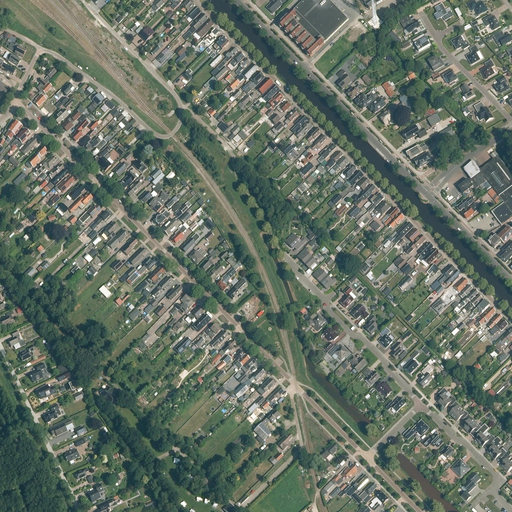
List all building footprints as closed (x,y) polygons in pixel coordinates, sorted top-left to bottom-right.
[(159,10),(164,4),(160,0),(159,0),(157,2),(154,5),(154,6),(152,8),(156,12),(158,9),(159,10)] [(174,0),(174,1),(176,3),(172,8),(175,10),(182,3),(182,2),(183,0),(174,0)] [(273,15),(282,6),(279,3),(281,0),(271,0),(271,1),(273,3),(267,9),(273,15)] [(310,58),(349,20),(328,0),(304,0),(279,25),(283,30),(306,53),(310,58)] [(364,0),(363,2),(370,11),(377,5),(377,6),(383,2),(387,0),(364,0)] [(188,1),(179,10),(181,12),(185,9),(189,12),(195,6),(191,1),(190,2),(188,1)] [(488,11),(486,8),(485,8),(482,2),(477,5),(474,1),(468,5),(472,11),(475,10),(478,16),(483,13),(484,14),(488,11)] [(447,13),(442,4),(435,9),(438,14),(434,16),(437,21),(443,18),(445,22),(454,17),(450,11),(447,13)] [(201,14),(196,8),(188,16),(193,21),(201,14)] [(168,28),(177,18),(173,14),(164,24),(168,28)] [(187,41),(208,20),(204,16),(201,18),(192,27),(194,28),(189,32),(190,33),(184,38),(187,41)] [(500,27),(494,17),(490,20),(488,17),(482,20),(484,23),(487,27),(490,25),(493,31),(500,27)] [(202,39),(211,30),(210,30),(214,26),(209,21),(197,33),(202,39)] [(409,22),(402,26),(405,31),(407,30),(409,34),(413,32),(414,35),(418,33),(416,30),(421,28),(417,21),(411,25),(409,22)] [(171,26),(164,33),(167,35),(174,28),(171,26)] [(148,40),(154,33),(148,27),(141,33),(148,40)] [(209,36),(203,41),(205,43),(207,41),(210,45),(215,40),(216,40),(216,39),(221,35),(221,34),(221,33),(219,32),(218,32),(216,30),(211,35),(210,36),(209,37),(209,36)] [(511,41),(508,35),(503,38),(501,35),(494,39),(496,42),(499,40),(503,47),(511,41)] [(415,45),(415,46),(419,52),(430,46),(428,42),(429,42),(427,38),(422,41),(420,37),(414,41),(416,44),(415,45)] [(455,39),(451,42),(453,45),(457,50),(462,47),(464,50),(470,47),(467,42),(464,43),(460,37),(455,40),(455,39)] [(223,50),(229,44),(227,41),(227,40),(225,38),(224,38),(217,45),(216,46),(214,48),(215,49),(217,52),(221,48),(223,50)] [(163,46),(160,43),(150,53),(153,57),(160,49),(163,46)] [(26,51),(19,47),(19,46),(16,44),(15,46),(11,44),(8,49),(12,51),(13,48),(17,50),(15,54),(23,58),(26,51)] [(480,61),(480,60),(476,54),(479,52),(476,46),(470,50),(472,54),(466,57),(469,61),(471,66),(480,61)] [(181,58),(187,52),(182,48),(177,53),(181,58)] [(220,72),(239,53),(239,52),(237,50),(236,50),(231,55),(229,54),(226,57),(228,59),(218,69),(220,72)] [(234,69),(245,58),(241,53),(237,57),(236,57),(233,60),(233,61),(229,64),(234,69)] [(18,66),(21,61),(10,54),(6,60),(9,62),(10,61),(18,66)] [(162,54),(156,59),(162,65),(167,59),(162,54)] [(216,64),(222,58),(220,56),(219,55),(213,61),(209,65),(212,68),(216,64)] [(429,59),(429,60),(429,61),(429,62),(433,69),(432,69),(434,72),(444,66),(442,62),(439,64),(436,58),(433,60),(432,59),(431,58),(430,58),(430,59),(429,59)] [(4,62),(0,60),(0,67),(4,70),(3,71),(7,73),(7,72),(13,75),(13,74),(14,74),(15,73),(15,72),(15,71),(11,69),(12,69),(3,64),(4,62)] [(244,71),(251,64),(247,60),(240,67),(241,68),(240,69),(236,73),(240,77),(242,74),(241,73),(244,71)] [(491,69),(495,67),(491,61),(485,64),(486,68),(481,71),(483,75),(482,75),(485,80),(494,75),(491,69)] [(248,81),(259,70),(253,64),(242,75),(242,74),(229,87),(233,91),(240,84),(245,79),(247,81),(248,80),(248,81)] [(219,79),(226,72),(227,71),(224,68),(215,78),(218,81),(219,79)] [(51,80),(57,73),(52,69),(46,76),(48,77),(44,82),(42,80),(40,83),(45,88),(52,81),(51,80)] [(456,81),(457,80),(452,70),(441,76),(444,80),(446,78),(450,85),(451,84),(452,86),(455,84),(454,82),(457,81),(456,81)] [(343,91),(351,82),(346,76),(345,78),(343,76),(346,74),(343,71),(337,76),(340,79),(342,80),(337,85),(343,91)] [(188,82),(192,78),(186,72),(182,76),(188,82)] [(245,92),(262,76),(259,73),(251,81),(252,82),(251,83),(248,86),(247,86),(243,90),(245,92)] [(440,78),(438,73),(431,77),(434,82),(440,78)] [(265,79),(262,76),(245,92),(248,95),(257,86),(265,79)] [(369,87),(373,84),(366,77),(362,80),(369,87)] [(494,87),(498,93),(507,88),(505,84),(507,83),(503,77),(498,80),(500,83),(494,87)] [(274,85),(268,79),(258,90),(263,95),(274,85)] [(0,96),(2,98),(8,90),(5,87),(6,86),(0,81),(0,91),(2,93),(0,94),(0,96)] [(386,92),(391,88),(389,86),(388,83),(383,87),(385,90),(386,92)] [(45,94),(52,87),(49,84),(42,91),(45,94)] [(70,91),(73,88),(69,84),(62,92),(67,97),(72,92),(70,91)] [(277,91),(278,90),(275,86),(271,90),(271,89),(270,89),(261,98),(266,103),(272,98),(278,92),(277,91)] [(359,94),(363,90),(360,86),(355,91),(354,89),(347,95),(351,99),(351,100),(352,101),(353,101),(360,95),(359,94)] [(467,86),(461,89),(464,94),(463,94),(467,100),(474,96),(471,90),(470,90),(467,86)] [(391,99),(395,95),(391,90),(386,93),(391,99)] [(236,100),(242,94),(240,91),(233,98),(236,100)] [(360,106),(361,107),(374,97),(371,93),(364,99),(364,98),(363,98),(361,99),(361,100),(356,103),(356,104),(356,105),(357,106),(358,106),(359,107),(360,106)] [(95,102),(91,106),(94,110),(104,100),(98,94),(92,100),(95,102)] [(40,106),(46,100),(41,95),(36,100),(36,101),(34,103),(38,108),(40,106)] [(281,103),(285,99),(280,95),(274,101),(273,101),(269,104),(270,104),(266,108),(269,111),(273,108),(275,110),(281,103)] [(364,111),(379,99),(376,95),(374,97),(361,107),(364,111)] [(244,107),(251,100),(248,96),(241,103),(244,107)] [(65,98),(56,106),(59,110),(68,101),(65,98)] [(385,99),(386,98),(370,109),(370,110),(369,111),(371,113),(373,112),(375,115),(386,107),(384,104),(387,102),(385,99)] [(70,100),(64,106),(67,109),(73,103),(70,100)] [(285,113),(291,107),(287,103),(281,109),(280,108),(278,110),(281,114),(284,112),(285,113)] [(484,119),(486,123),(493,119),(487,108),(486,109),(482,103),(474,107),(478,114),(476,115),(480,122),(484,119)] [(400,115),(406,110),(403,105),(396,110),(400,115)] [(111,114),(115,118),(119,114),(116,111),(118,109),(117,108),(111,114)] [(212,118),(216,114),(212,109),(208,113),(212,118)] [(58,125),(68,115),(64,110),(54,120),(58,125)] [(266,121),(269,118),(274,113),(272,110),(264,119),(266,121)] [(71,125),(81,116),(76,112),(70,118),(67,121),(62,127),(67,132),(73,127),(71,125)] [(288,126),(299,116),(295,112),(292,115),(292,114),(287,119),(289,121),(286,124),(288,126)] [(392,123),(395,120),(393,117),(393,116),(390,112),(380,118),(381,119),(380,120),(382,122),(383,122),(386,126),(392,122),(392,123)] [(220,123),(225,118),(222,115),(217,120),(220,123)] [(281,120),(276,115),(270,120),(276,126),(281,120)] [(81,124),(87,118),(85,116),(79,121),(81,124)] [(427,120),(432,128),(440,124),(435,116),(427,120)] [(295,134),(308,121),(304,117),(301,120),(300,120),(296,124),(298,126),(292,131),(295,134)] [(125,131),(124,133),(127,136),(129,133),(130,134),(134,129),(131,126),(136,122),(134,120),(125,128),(127,131),(126,132),(125,131)] [(80,134),(88,125),(85,121),(76,130),(77,131),(75,133),(75,134),(71,138),(76,142),(82,136),(80,134)] [(8,138),(19,124),(17,123),(17,122),(16,122),(15,122),(11,127),(10,127),(9,128),(9,129),(8,131),(9,132),(5,137),(8,138)] [(93,132),(99,126),(95,122),(89,128),(93,132)] [(278,133),(284,127),(280,123),(274,129),(278,133)] [(306,135),(313,128),(309,123),(295,136),(299,140),(305,134),(306,135)] [(18,133),(22,127),(22,126),(21,125),(20,125),(19,124),(8,138),(10,140),(14,136),(15,136),(16,135),(17,135),(18,133)] [(419,125),(416,127),(404,134),(406,138),(406,139),(408,142),(418,136),(421,140),(427,136),(424,130),(422,131),(419,125)] [(235,137),(241,130),(238,126),(231,133),(233,135),(235,137)] [(94,131),(89,136),(91,138),(96,134),(95,133),(99,130),(97,128),(94,131)] [(439,144),(454,135),(450,128),(434,137),(439,144)] [(306,139),(304,142),(307,145),(310,143),(314,139),(315,140),(321,135),(320,134),(321,132),(317,129),(314,133),(313,132),(310,135),(311,136),(307,140),(306,139)] [(28,132),(25,130),(22,132),(20,133),(20,134),(16,138),(17,139),(12,143),(15,146),(28,132)] [(11,149),(13,151),(21,144),(22,144),(25,141),(27,140),(28,138),(31,135),(28,132),(15,146),(12,148),(11,149)] [(88,138),(89,137),(88,136),(79,145),(83,148),(87,144),(88,144),(91,141),(88,138)] [(329,141),(324,136),(312,149),(314,152),(317,150),(318,151),(319,149),(320,150),(325,145),(329,141)] [(84,150),(87,154),(100,142),(97,138),(91,144),(91,143),(84,150)] [(34,147),(38,143),(34,139),(31,142),(30,141),(27,145),(25,147),(26,147),(21,152),(24,155),(29,150),(30,151),(32,149),(32,150),(35,147),(34,147)] [(93,158),(99,152),(98,152),(107,144),(103,140),(95,148),(88,155),(91,158),(92,157),(93,158)] [(255,144),(252,141),(247,146),(250,149),(255,144)] [(273,152),(277,148),(273,143),(269,147),(273,152)] [(294,150),(289,145),(282,151),(287,156),(294,150)] [(337,149),(333,145),(330,148),(329,147),(321,156),(326,161),(333,153),(337,149)] [(422,150),(424,148),(423,145),(407,154),(408,157),(409,157),(410,158),(410,157),(422,150)] [(116,151),(122,157),(126,153),(121,147),(116,151)] [(418,157),(429,151),(427,147),(424,148),(422,150),(410,157),(411,160),(412,161),(416,158),(418,158),(418,157)] [(41,158),(46,152),(42,148),(36,153),(37,154),(36,156),(38,159),(40,157),(41,158)] [(97,164),(110,151),(107,149),(102,153),(101,152),(97,155),(98,156),(94,160),(97,164)] [(340,160),(343,156),(340,153),(339,154),(338,153),(332,159),(333,160),(328,165),(326,167),(329,171),(335,165),(340,160)] [(310,163),(315,158),(311,154),(306,159),(310,163)] [(418,166),(433,158),(431,154),(429,155),(422,159),(421,159),(419,160),(419,161),(415,163),(415,164),(415,165),(416,166),(417,166),(417,167),(418,166)] [(36,156),(34,155),(27,162),(33,168),(40,161),(38,159),(36,156)] [(105,172),(112,166),(107,161),(112,157),(109,155),(105,158),(98,164),(105,172)] [(420,170),(433,163),(437,160),(435,156),(433,158),(418,166),(420,170)] [(20,165),(12,157),(8,161),(16,169),(20,165)] [(471,179),(458,189),(463,195),(465,194),(467,196),(487,181),(499,198),(511,187),(511,175),(499,157),(480,171),(481,172),(471,179)] [(52,165),(56,161),(52,158),(49,161),(48,160),(45,164),(44,162),(34,172),(38,177),(45,169),(44,168),(47,166),(50,169),(52,166),(52,165)] [(346,167),(350,163),(345,158),(333,171),(336,174),(341,168),(343,171),(346,168),(346,167)] [(481,172),(480,171),(472,160),(463,169),(471,179),(481,172)] [(326,167),(328,165),(325,161),(320,166),(321,166),(324,169),(326,167)] [(138,171),(142,167),(137,162),(133,166),(138,171)] [(126,169),(128,166),(126,163),(123,166),(121,164),(113,172),(118,178),(127,169),(126,169)] [(60,173),(64,169),(61,165),(57,169),(56,169),(53,172),(48,176),(51,179),(56,175),(57,175),(60,173)] [(311,170),(307,166),(301,172),(305,176),(311,170)] [(324,169),(321,166),(317,170),(320,173),(318,176),(319,177),(321,179),(329,171),(326,167),(324,169)] [(353,175),(357,171),(353,166),(349,170),(348,169),(343,174),(347,178),(345,180),(346,182),(354,175),(353,175)] [(55,187),(68,174),(67,173),(67,172),(66,171),(65,171),(64,170),(52,183),(55,187)] [(162,173),(158,170),(151,177),(155,180),(162,173)] [(311,185),(316,180),(316,177),(318,176),(320,173),(317,170),(297,190),(302,194),(307,189),(308,189),(312,186),(311,185)] [(172,172),(166,178),(169,182),(175,176),(172,172)] [(137,179),(133,176),(131,173),(122,182),(123,183),(119,186),(123,191),(127,187),(128,187),(137,179)] [(355,176),(348,182),(354,187),(364,177),(359,173),(356,176),(355,176)] [(161,174),(152,183),(155,187),(159,183),(165,177),(161,174)] [(57,192),(59,190),(63,194),(72,184),(71,183),(74,180),(71,176),(68,179),(67,179),(58,188),(57,187),(54,189),(57,192)] [(23,181),(19,177),(13,183),(17,187),(23,181)] [(366,188),(370,184),(366,180),(362,183),(359,186),(364,191),(367,188),(366,188)] [(44,181),(38,187),(41,190),(47,184),(44,181)] [(141,187),(137,182),(125,193),(130,198),(141,187)] [(487,183),(483,186),(487,191),(491,188),(487,183)] [(69,201),(72,199),(74,201),(81,194),(80,194),(84,190),(80,185),(76,189),(75,189),(69,196),(66,198),(69,201)] [(372,186),(359,200),(362,203),(366,198),(368,200),(373,194),(372,194),(376,190),(372,186)] [(511,187),(499,198),(504,204),(492,213),(502,226),(511,219),(511,187)] [(487,193),(497,205),(501,201),(492,189),(487,193)] [(140,199),(144,204),(151,197),(153,199),(157,195),(154,192),(150,195),(147,192),(140,199)] [(370,214),(385,199),(380,194),(376,198),(371,202),(373,204),(374,206),(368,211),(370,214)] [(57,195),(50,201),(54,205),(61,199),(57,195)] [(87,205),(92,199),(88,195),(82,200),(81,199),(69,211),(71,214),(75,210),(75,211),(81,205),(80,205),(84,202),(87,205)] [(343,199),(339,195),(332,202),(335,206),(343,199)] [(149,205),(153,209),(161,201),(162,201),(164,199),(161,196),(158,200),(156,198),(149,205)] [(465,211),(474,203),(471,199),(467,203),(465,201),(462,203),(462,205),(458,208),(458,209),(458,210),(459,212),(461,212),(461,213),(464,210),(465,211)] [(160,202),(162,201),(161,201),(153,209),(157,213),(164,206),(160,202)] [(166,207),(169,210),(175,204),(172,201),(166,207)] [(181,207),(178,203),(171,210),(175,213),(181,207)] [(380,214),(389,206),(386,203),(377,211),(374,213),(376,215),(379,213),(380,214)] [(69,210),(63,204),(59,208),(61,210),(58,213),(62,216),(69,210)] [(473,215),(477,212),(475,209),(478,207),(475,204),(469,209),(463,214),(462,214),(464,217),(465,218),(466,219),(467,220),(470,217),(472,217),(473,216),(473,215)] [(183,215),(188,209),(184,205),(179,211),(183,215)] [(343,205),(335,213),(339,218),(348,209),(343,205)] [(90,217),(93,219),(101,211),(96,206),(93,209),(92,208),(87,213),(86,213),(79,221),(83,225),(90,217)] [(380,220),(391,209),(389,206),(380,214),(382,216),(379,219),(380,220)] [(356,207),(348,215),(352,219),(360,210),(356,207)] [(386,227),(399,214),(395,209),(388,216),(390,218),(383,224),(386,227)] [(357,220),(364,213),(361,210),(354,217),(357,220)] [(157,225),(167,214),(168,213),(166,211),(161,216),(160,215),(154,221),(157,225)] [(198,211),(195,214),(191,218),(192,218),(189,220),(191,222),(197,216),(198,217),(201,214),(198,211)] [(107,215),(106,213),(103,215),(102,215),(90,227),(94,231),(103,221),(104,222),(105,221),(106,221),(107,220),(107,219),(109,217),(109,216),(109,215),(108,215),(107,215)] [(187,213),(180,220),(185,225),(189,220),(192,218),(191,218),(187,213)] [(160,228),(167,221),(166,220),(170,216),(167,214),(157,225),(160,228)] [(400,223),(404,219),(404,217),(402,217),(400,215),(394,221),(394,222),(389,226),(392,229),(397,225),(398,226),(399,225),(400,225),(400,223)] [(73,217),(68,221),(72,225),(77,221),(73,217)] [(162,231),(165,234),(176,223),(173,220),(169,223),(166,226),(162,231)] [(213,224),(209,220),(204,224),(209,228),(213,224)] [(374,230),(379,225),(375,222),(370,227),(374,230)] [(113,223),(103,233),(110,241),(115,236),(113,234),(115,232),(114,232),(118,228),(113,223)] [(179,226),(176,223),(165,234),(168,237),(172,232),(173,233),(176,230),(175,230),(179,226)] [(194,224),(189,229),(193,233),(198,228),(194,224)] [(403,238),(413,228),(409,224),(405,228),(404,227),(398,233),(399,234),(396,238),(399,242),(399,241),(403,238)] [(182,235),(187,230),(183,227),(175,234),(176,235),(172,240),(176,244),(183,237),(182,235)] [(504,245),(511,237),(511,230),(511,231),(508,228),(498,238),(495,235),(488,243),(491,246),(495,250),(502,243),(504,245)] [(69,231),(64,235),(68,239),(72,235),(69,231)] [(92,240),(98,234),(94,231),(89,237),(92,240)] [(124,239),(128,235),(123,231),(119,235),(119,234),(108,245),(112,249),(119,243),(120,244),(124,240),(124,239)] [(316,236),(310,231),(307,233),(310,236),(308,238),(311,241),(316,236)] [(331,237),(326,231),(323,234),(328,240),(331,237)] [(415,240),(420,235),(417,231),(416,232),(415,231),(407,238),(413,244),(416,241),(415,240)] [(211,233),(205,239),(208,242),(214,237),(211,233)] [(191,239),(184,245),(185,245),(181,249),(185,253),(195,244),(195,243),(199,239),(199,238),(196,235),(191,239)] [(293,250),(295,248),(297,251),(306,242),(303,239),(300,242),(294,235),(286,242),(293,250)] [(418,250),(426,242),(421,237),(406,252),(409,255),(416,248),(418,250)] [(133,247),(137,243),(134,240),(131,243),(127,247),(122,251),(128,257),(133,252),(131,251),(134,248),(133,247)] [(506,264),(511,258),(511,242),(503,252),(504,253),(499,258),(503,261),(506,264)] [(425,258),(430,253),(430,252),(433,249),(429,245),(421,253),(420,254),(423,257),(420,261),(422,263),(424,261),(426,260),(424,258),(425,258)] [(129,262),(133,266),(143,257),(142,257),(146,253),(143,249),(139,253),(138,253),(129,262)] [(197,266),(204,258),(203,258),(206,255),(200,249),(197,252),(196,250),(189,258),(197,266)] [(307,249),(298,258),(305,265),(312,258),(308,254),(310,252),(307,249)] [(94,250),(89,256),(92,259),(97,253),(94,250)] [(433,261),(434,261),(437,258),(439,255),(439,256),(440,255),(439,254),(438,253),(437,252),(435,250),(429,257),(428,258),(426,260),(424,261),(429,266),(433,262),(432,262),(433,261)] [(210,261),(215,256),(213,254),(200,267),(205,272),(212,264),(210,261)] [(319,265),(312,258),(305,265),(312,272),(319,265)] [(329,267),(334,262),(330,258),(325,263),(329,267)] [(154,265),(156,263),(152,259),(138,273),(140,276),(147,269),(149,271),(154,266),(154,265)] [(236,265),(231,259),(227,262),(233,268),(236,265)] [(407,264),(403,260),(397,267),(401,271),(407,264)] [(46,261),(38,269),(41,273),(50,265),(46,261)] [(118,261),(111,267),(116,272),(123,266),(118,261)] [(364,273),(370,268),(365,263),(359,269),(364,273)] [(411,268),(407,264),(401,271),(404,274),(411,268)] [(233,268),(232,269),(226,275),(230,280),(236,273),(235,272),(239,268),(236,265),(233,268)] [(77,266),(71,272),(75,276),(80,270),(77,266)] [(433,273),(437,268),(435,266),(427,273),(430,276),(433,273)] [(442,284),(455,271),(451,266),(448,270),(447,269),(443,273),(445,276),(444,277),(443,277),(439,281),(442,284)] [(32,267),(25,274),(29,278),(35,271),(32,267)] [(88,271),(89,272),(87,273),(91,277),(93,276),(97,272),(93,267),(88,271)] [(219,275),(222,271),(218,267),(215,270),(208,277),(212,281),(215,278),(216,279),(219,275)] [(133,268),(123,278),(126,281),(136,272),(133,268)] [(161,275),(165,271),(161,268),(158,271),(158,270),(149,279),(153,283),(155,281),(156,282),(159,279),(158,279),(161,276),(161,275)] [(320,269),(313,276),(320,283),(327,276),(320,269)] [(460,276),(457,272),(445,283),(447,285),(450,282),(453,284),(459,278),(459,277),(460,276)] [(230,280),(225,275),(222,279),(223,280),(217,285),(223,292),(229,286),(230,285),(227,282),(230,280)] [(331,281),(327,276),(320,283),(327,290),(336,281),(333,278),(331,281)] [(409,276),(398,287),(402,291),(413,280),(409,276)] [(169,286),(173,282),(168,278),(164,282),(164,281),(159,286),(160,286),(157,290),(152,294),(157,299),(161,294),(160,292),(163,289),(165,291),(169,286)] [(465,287),(469,283),(465,279),(461,283),(460,282),(454,287),(460,293),(465,288),(465,287)] [(237,292),(245,284),(242,281),(236,286),(237,287),(234,289),(234,290),(228,296),(233,300),(239,294),(237,292)] [(157,287),(154,284),(149,289),(147,292),(149,295),(152,292),(157,287)] [(178,294),(182,290),(179,286),(174,290),(167,297),(171,301),(178,294)] [(439,295),(444,290),(441,286),(435,292),(437,294),(439,295)] [(469,293),(473,289),(473,288),(471,287),(470,286),(460,296),(462,299),(466,296),(467,297),(470,294),(469,293)] [(99,291),(107,299),(111,295),(103,287),(99,291)] [(347,297),(340,303),(346,309),(354,301),(349,295),(353,292),(349,288),(344,293),(347,297)] [(457,294),(452,289),(449,293),(454,298),(457,294)] [(474,298),(478,293),(475,290),(472,293),(463,302),(465,305),(466,305),(469,302),(470,303),(475,298),(474,298)] [(442,297),(447,302),(452,298),(447,292),(442,297)] [(178,312),(191,299),(187,295),(181,301),(183,304),(180,306),(179,305),(175,308),(178,312)] [(479,303),(482,299),(482,298),(481,296),(479,296),(477,299),(476,298),(465,310),(467,312),(468,313),(474,307),(475,308),(480,304),(479,303)] [(189,309),(195,303),(191,299),(178,312),(182,315),(184,313),(184,312),(188,308),(189,309)] [(482,314),(490,306),(485,301),(473,313),(474,313),(469,318),(472,320),(480,312),(482,314)] [(148,314),(153,308),(150,305),(145,311),(148,314)] [(360,306),(351,315),(357,320),(361,316),(365,320),(369,316),(365,312),(366,311),(360,306)] [(161,307),(155,313),(160,318),(166,311),(161,307)] [(175,308),(170,314),(173,317),(178,312),(175,308)] [(191,322),(192,322),(195,318),(197,319),(203,313),(202,312),(204,311),(200,308),(197,311),(196,310),(188,318),(185,320),(189,324),(191,322)] [(140,314),(136,309),(130,315),(134,319),(140,314)] [(492,317),(496,313),(495,312),(495,311),(494,310),(493,310),(492,309),(488,313),(487,312),(482,317),(483,318),(478,323),(481,326),(486,321),(487,322),(492,317)] [(6,315),(7,318),(0,321),(0,324),(2,328),(12,324),(11,321),(13,320),(11,316),(14,315),(12,312),(6,315)] [(492,329),(502,319),(499,315),(495,319),(494,319),(492,322),(492,323),(489,326),(492,329)] [(202,318),(193,327),(199,333),(211,321),(206,316),(203,319),(202,318)] [(325,322),(318,316),(313,321),(310,318),(306,322),(310,327),(313,324),(315,326),(314,328),(318,333),(322,329),(321,327),(325,322)] [(365,328),(372,335),(375,332),(378,328),(373,322),(376,319),(373,316),(368,321),(370,323),(365,328)] [(459,325),(463,320),(459,316),(454,320),(459,325)] [(473,320),(467,326),(470,328),(476,323),(473,320)] [(504,330),(508,325),(507,325),(507,324),(507,323),(506,323),(503,321),(497,327),(496,326),(490,333),(494,336),(498,333),(499,332),(500,331),(501,332),(502,331),(503,331),(504,330)] [(173,328),(177,332),(182,327),(178,323),(173,328)] [(459,332),(465,326),(462,323),(457,329),(459,332)] [(216,336),(221,331),(215,325),(210,330),(209,329),(205,333),(208,335),(211,331),(216,336)] [(483,329),(480,326),(476,330),(470,335),(473,338),(478,333),(479,333),(483,329)] [(386,329),(382,333),(385,336),(379,342),(381,344),(386,349),(389,346),(392,342),(387,336),(390,333),(386,329)] [(326,339),(329,342),(332,342),(333,341),(334,342),(339,337),(331,330),(328,330),(323,335),(327,338),(326,339)] [(511,330),(501,341),(504,343),(507,340),(509,342),(511,339),(511,330)] [(224,340),(228,336),(224,332),(210,345),(213,348),(219,343),(220,344),(224,340)] [(148,334),(141,341),(144,344),(151,338),(148,334)] [(11,347),(14,346),(15,350),(21,348),(16,338),(8,341),(11,347)] [(178,347),(183,352),(191,343),(187,338),(178,347)] [(198,349),(205,341),(201,338),(194,345),(198,349)] [(232,348),(235,344),(232,341),(226,348),(225,348),(219,354),(221,357),(222,357),(228,351),(230,353),(233,350),(232,348)] [(403,353),(400,350),(403,347),(399,343),(394,348),(396,351),(391,355),(396,360),(399,357),(401,360),(407,355),(404,352),(403,353)] [(334,347),(331,344),(330,344),(325,349),(328,352),(334,347)] [(342,361),(345,358),(345,357),(348,353),(342,347),(340,348),(337,345),(329,354),(332,358),(335,355),(342,361)] [(22,362),(31,358),(31,357),(34,356),(32,353),(35,351),(33,346),(27,349),(28,352),(27,352),(25,350),(20,353),(21,355),(19,356),(22,362)] [(495,353),(492,357),(494,360),(498,356),(502,352),(497,347),(493,351),(495,353)] [(215,350),(209,355),(213,359),(219,353),(215,350)] [(237,362),(244,355),(240,351),(233,357),(231,355),(229,357),(228,356),(225,357),(221,361),(223,363),(225,365),(233,358),(237,362)] [(419,354),(416,352),(411,357),(413,360),(419,354)] [(221,357),(219,354),(210,363),(212,365),(221,357)] [(245,355),(236,364),(238,366),(237,367),(240,369),(249,360),(245,355)] [(353,367),(358,373),(366,364),(361,359),(358,362),(353,357),(349,361),(354,366),(353,367)] [(248,370),(255,364),(251,359),(243,367),(241,370),(246,375),(249,371),(248,370)] [(409,364),(410,364),(405,369),(410,374),(418,366),(413,361),(409,364)] [(226,365),(225,365),(223,363),(216,368),(219,371),(226,365)] [(45,369),(43,364),(35,367),(37,371),(35,372),(29,376),(31,379),(32,379),(34,383),(43,379),(40,372),(45,369)] [(425,376),(418,382),(423,388),(426,385),(426,386),(427,386),(429,384),(429,383),(428,383),(432,379),(428,375),(433,371),(428,367),(422,373),(425,376)] [(260,377),(264,373),(260,369),(252,377),(249,381),(251,383),(255,379),(257,382),(261,378),(260,377)] [(368,369),(363,374),(368,379),(366,380),(372,385),(380,378),(374,372),(373,374),(368,369)] [(56,377),(59,383),(71,377),(68,371),(56,377)] [(222,371),(216,377),(219,380),(225,374),(222,371)] [(248,380),(249,380),(244,374),(238,380),(243,386),(243,385),(248,380)] [(259,390),(264,395),(265,393),(266,393),(269,390),(269,391),(272,388),(272,387),(274,384),(270,379),(261,388),(259,390)] [(252,384),(251,383),(249,381),(248,380),(243,385),(243,386),(245,387),(246,389),(252,384)] [(381,383),(375,388),(380,393),(381,392),(387,398),(390,395),(389,394),(392,391),(388,387),(388,386),(385,383),(383,385),(381,383)] [(497,396),(491,390),(485,396),(491,402),(497,396),(499,398),(509,387),(508,385),(497,396)] [(49,389),(47,386),(43,388),(43,389),(37,392),(39,396),(41,400),(45,398),(46,399),(56,394),(53,387),(49,389)] [(109,387),(101,395),(110,405),(116,400),(111,394),(114,392),(109,387)] [(223,387),(217,393),(221,396),(227,390),(223,387)] [(280,396),(283,393),(279,389),(277,391),(268,400),(271,403),(276,398),(277,399),(280,397),(280,396)] [(437,401),(440,405),(448,398),(451,395),(448,393),(444,389),(439,394),(441,397),(437,401)] [(262,397),(255,404),(258,407),(265,401),(262,397)] [(392,408),(397,413),(406,404),(400,398),(394,404),(391,401),(384,407),(389,411),(392,408)] [(450,400),(448,398),(440,405),(444,409),(449,405),(451,407),(456,401),(453,398),(450,400)] [(265,411),(270,406),(267,402),(261,407),(265,411)] [(453,418),(460,411),(462,409),(456,403),(452,407),(454,410),(449,414),(453,418)] [(57,405),(50,408),(52,412),(43,417),(47,424),(57,419),(54,412),(59,409),(57,405)] [(271,434),(264,427),(269,422),(272,424),(272,423),(279,416),(274,411),(254,432),(264,441),(271,434)] [(460,411),(453,418),(457,422),(462,417),(464,420),(468,415),(464,411),(462,413),(460,411)] [(473,424),(475,422),(476,421),(473,419),(472,419),(469,416),(464,420),(466,422),(462,427),(466,431),(473,424)] [(72,424),(71,421),(50,431),(53,436),(56,435),(57,437),(67,432),(65,428),(72,424)] [(410,430),(404,436),(408,440),(414,434),(413,434),(416,431),(417,433),(418,433),(421,436),(426,432),(429,429),(421,421),(411,431),(410,430)] [(475,422),(473,424),(466,431),(470,435),(474,430),(477,433),(477,432),(481,428),(477,424),(475,422)] [(483,435),(489,429),(485,425),(481,428),(477,432),(479,435),(474,440),(478,444),(485,437),(483,435)] [(75,431),(78,436),(84,433),(82,428),(75,431)] [(288,442),(292,438),(289,435),(286,438),(285,437),(277,445),(283,451),(288,446),(286,445),(289,442),(288,442)] [(441,441),(441,440),(436,435),(430,441),(428,438),(422,443),(427,448),(431,444),(434,447),(435,447),(434,447),(435,445),(438,448),(439,448),(438,447),(442,443),(443,444),(440,441),(441,440),(441,441)] [(488,446),(494,441),(495,439),(493,437),(492,438),(490,437),(487,439),(485,437),(478,444),(482,448),(487,443),(489,445),(488,446)] [(501,446),(499,444),(501,442),(497,438),(495,439),(494,441),(488,446),(489,446),(490,445),(492,448),(487,453),(491,457),(498,450),(501,446)] [(77,448),(85,444),(83,439),(75,443),(77,448)] [(339,449),(335,444),(331,448),(320,459),(320,464),(322,467),(327,471),(330,468),(324,461),(330,454),(333,457),(336,453),(335,452),(339,449)] [(453,452),(449,448),(447,446),(440,453),(448,460),(451,456),(450,455),(453,452),(453,453),(453,452)] [(498,450),(491,457),(495,461),(500,456),(502,458),(509,452),(509,451),(507,453),(502,449),(499,452),(498,450)] [(68,461),(69,463),(80,458),(76,450),(65,455),(66,456),(64,457),(67,462),(68,461)] [(505,461),(509,456),(511,454),(509,452),(502,458),(505,461)] [(278,462),(283,457),(281,454),(275,460),(273,458),(269,461),(274,466),(278,462)] [(504,469),(510,463),(508,460),(511,458),(509,456),(505,461),(500,465),(504,469)] [(469,470),(461,461),(452,469),(455,472),(456,472),(461,477),(460,478),(461,478),(469,470)] [(350,478),(358,471),(356,469),(357,468),(354,466),(350,470),(349,468),(344,473),(345,473),(342,475),(346,479),(349,477),(350,478)] [(84,471),(75,475),(78,480),(86,476),(85,474),(89,472),(87,469),(84,471)] [(474,486),(480,480),(474,473),(468,479),(469,481),(463,486),(468,491),(462,497),(467,502),(471,497),(468,494),(476,487),(474,486)] [(365,476),(361,479),(353,487),(357,492),(368,481),(367,480),(368,479),(365,476)] [(204,489),(208,484),(202,479),(198,483),(204,489)] [(94,487),(96,490),(88,494),(92,503),(97,501),(96,501),(100,499),(98,494),(103,491),(100,484),(94,487)] [(373,491),(377,488),(373,484),(365,492),(360,498),(357,495),(353,499),(360,505),(369,495),(370,496),(374,492),(373,491)] [(351,489),(348,486),(347,487),(342,491),(346,495),(351,489)] [(383,505),(388,500),(381,492),(375,497),(378,500),(376,502),(374,500),(371,503),(373,504),(370,507),(372,509),(375,511),(380,506),(382,504),(383,505)] [(241,505),(248,498),(246,496),(239,503),(241,505)] [(108,511),(107,509),(110,507),(108,504),(113,502),(111,499),(98,505),(100,510),(97,511),(108,511)]
